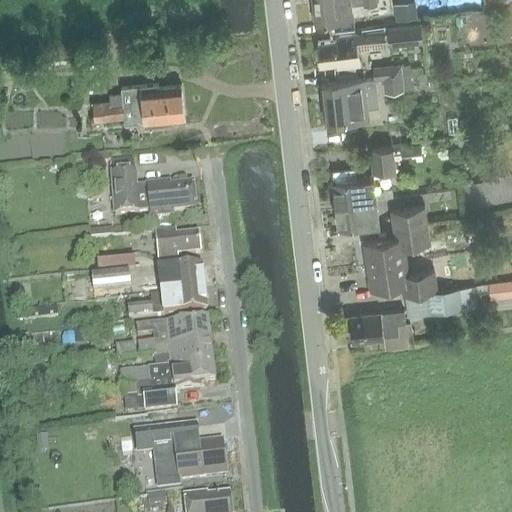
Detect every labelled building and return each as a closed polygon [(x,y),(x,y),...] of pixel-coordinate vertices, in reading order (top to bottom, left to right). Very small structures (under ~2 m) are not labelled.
[(312,0),(315,24),(353,20),(350,0),(363,0),(364,6),(377,5),(376,0),(312,0)] [(415,2),(394,4),(396,21),(417,19),(415,2)] [(420,25),(388,28),(390,46),(422,43),(420,25)] [(386,47),(384,31),(339,35),(339,40),(317,43),(320,65),(337,64),(337,68),(360,66),(358,50),(386,47)] [(26,77),(46,76),(45,60),(25,61),(26,77)] [(0,64),(0,83),(4,82),(5,84),(8,84),(8,83),(12,83),(12,82),(15,82),(15,80),(18,80),(18,79),(21,79),(21,78),(25,78),(24,63),(0,64)] [(373,68),(374,79),(375,79),(375,80),(384,79),(384,80),(402,78),(401,65),(373,68)] [(401,65),(402,78),(422,76),(422,71),(410,73),(409,65),(401,65)] [(403,91),(402,78),(384,80),(385,93),(403,91)] [(364,81),(364,79),(321,83),(326,124),(368,119),(367,108),(378,107),(376,92),(375,80),(375,79),(374,79),(364,81)] [(103,127),(126,124),(145,122),(145,126),(158,125),(158,121),(186,118),(182,86),(159,88),(159,84),(122,88),(122,94),(110,95),(111,102),(93,104),(95,121),(103,121),(103,127)] [(395,171),(393,155),(402,154),(402,156),(415,154),(416,160),(422,159),(420,144),(370,150),(372,174),(395,171)] [(134,158),(113,161),(114,173),(135,170),(134,158)] [(114,215),(149,211),(149,218),(173,216),(172,212),(195,209),(192,186),(169,188),(169,184),(139,188),(137,170),(135,170),(114,173),(109,173),(113,206),(114,215)] [(335,206),(376,201),(373,178),(333,183),(335,206)] [(376,201),(335,206),(338,229),(379,224),(376,201)] [(391,212),(393,229),(427,224),(424,207),(391,212)] [(430,244),(427,224),(393,229),(395,238),(363,243),(367,267),(406,261),(404,248),(430,244)] [(200,254),(198,235),(176,238),(175,235),(156,237),(159,262),(178,260),(178,257),(200,254)] [(133,256),(97,259),(98,272),(134,269),(133,256)] [(406,261),(367,267),(370,291),(402,286),(403,296),(437,291),(434,270),(408,274),(406,261)] [(160,294),(205,289),(202,266),(158,271),(160,294)] [(130,288),(129,274),(92,278),(93,292),(130,288)] [(511,280),(489,282),(491,298),(511,296),(511,280)] [(475,286),(405,297),(408,316),(478,305),(475,286)] [(150,296),(151,308),(127,310),(128,320),(163,316),(207,311),(205,289),(160,294),(160,295),(150,296)] [(16,313),(17,322),(57,317),(56,308),(16,313)] [(404,310),(348,316),(351,342),(367,340),(368,343),(378,339),(384,338),(383,336),(399,334),(397,323),(405,322),(404,310)] [(168,345),(210,340),(208,319),(156,324),(136,327),(137,336),(152,334),(153,343),(168,345)] [(86,333),(75,334),(75,345),(86,345),(86,333)] [(169,367),(213,362),(210,340),(168,345),(153,343),(138,344),(140,357),(155,355),(156,369),(169,367)] [(135,358),(133,345),(115,347),(117,360),(135,358)] [(124,398),(137,397),(137,400),(143,400),(144,412),(177,408),(175,391),(200,388),(199,383),(215,381),(213,362),(169,367),(156,369),(148,370),(150,385),(123,389),(124,398)] [(120,373),(122,389),(123,389),(150,385),(148,370),(120,373)] [(171,430),(135,435),(137,455),(154,452),(159,491),(180,488),(179,482),(204,478),(208,475),(219,473),(218,469),(225,468),(223,450),(216,451),(215,442),(198,444),(196,427),(171,430)] [(184,497),(185,511),(230,511),(229,495),(207,497),(206,495),(184,497)]
